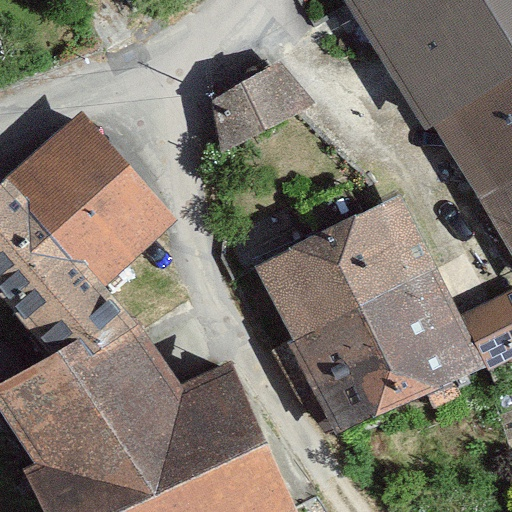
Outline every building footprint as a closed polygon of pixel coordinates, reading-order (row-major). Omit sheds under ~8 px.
[(433,117),(511,246),(511,0),(352,0),(426,121),(433,117)] [(223,148),(318,103),(280,58),(207,95),(223,148)] [(0,175),(0,279),(48,335),(80,319),(91,336),(139,309),(110,275),(178,206),(83,106),(0,175)] [(511,285),(463,309),(402,191),(256,259),(294,331),(274,346),(327,427),(511,352),(511,285)] [(184,375),(139,309),(91,336),(80,319),(48,335),(0,374),(0,404),(57,511),(288,511),(303,505),(231,350),(184,375)]
